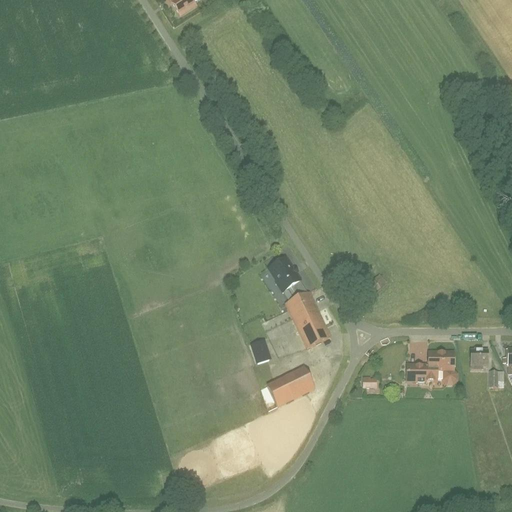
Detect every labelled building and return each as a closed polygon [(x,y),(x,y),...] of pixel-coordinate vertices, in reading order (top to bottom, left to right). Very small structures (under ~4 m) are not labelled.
[(166,0),(169,4),(168,5),(177,20),(196,8),(190,0),(166,0)] [(284,257),(263,269),(283,304),(304,292),(284,257)] [(378,274),(370,282),(378,289),(385,281),(378,274)] [(370,282),(367,279),(353,293),(364,303),(378,289),(370,282)] [(329,340),(307,294),(282,306),(304,352),(329,340)] [(262,342),(249,346),(255,366),(269,361),(262,342)] [(488,351),(467,351),(467,368),(488,368),(488,351)] [(424,353),(424,367),(402,367),(402,385),(430,385),(430,371),(452,372),(452,353),(424,353)] [(300,369),(264,387),(276,410),(312,392),(300,369)] [(451,387),(454,384),(454,380),(453,376),(450,374),(447,373),(443,375),(441,377),(440,381),(441,385),(444,387),(448,388),(451,387)] [(502,373),(489,374),(489,389),(502,389),(502,373)] [(375,379),(362,379),(362,389),(375,389),(375,379)]
